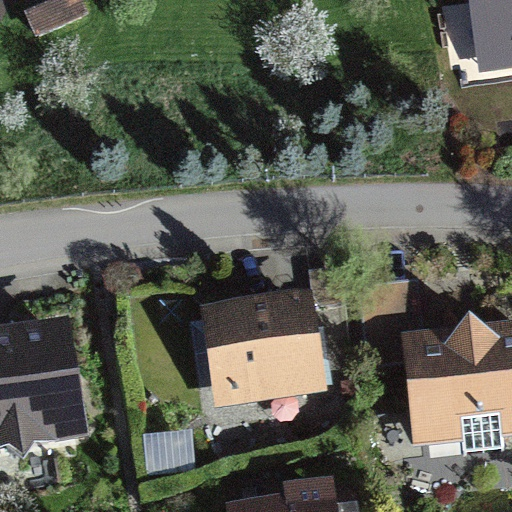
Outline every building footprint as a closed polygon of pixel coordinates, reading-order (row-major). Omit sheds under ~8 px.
[(511,0),(468,0),(484,92),(511,87),(511,0)] [(37,51),(83,33),(71,2),(25,20),(37,51)] [(320,280),(204,287),(206,310),(321,302),(320,280)] [(202,330),(216,426),(328,410),(314,313),(202,330)] [(0,356),(0,472),(84,459),(65,345),(0,356)] [(511,347),(404,361),(417,465),(511,453),(511,347)]
